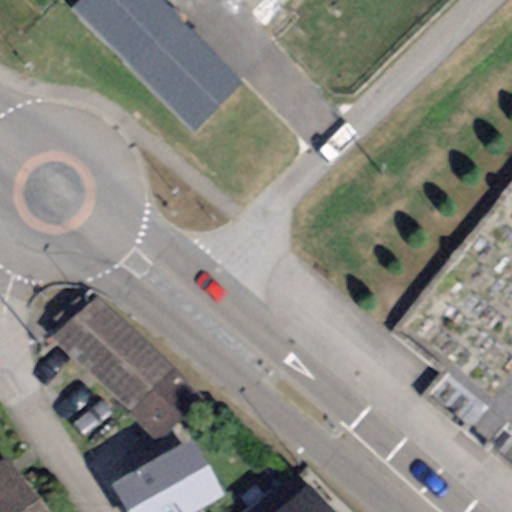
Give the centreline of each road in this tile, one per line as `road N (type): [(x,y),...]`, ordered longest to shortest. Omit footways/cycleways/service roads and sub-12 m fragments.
road 1 (residential): [(185,304),(486,0)]
road 2 (secondary): [(185,304),(433,511)]
road 3 (secondary): [(105,237),(116,217),(117,173),(90,138),(47,127),(7,144)]
road 4 (unclassified): [(103,511),(45,435),(1,343)]
